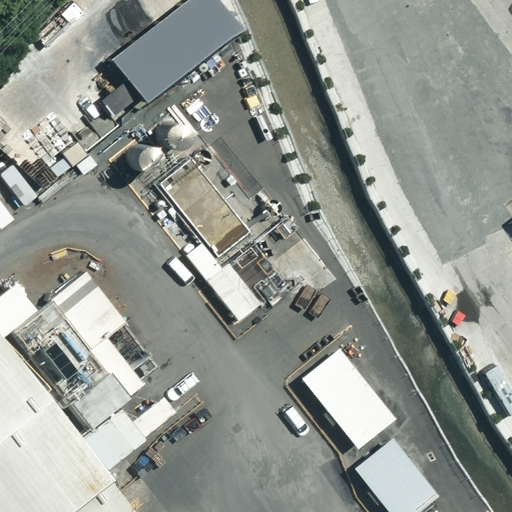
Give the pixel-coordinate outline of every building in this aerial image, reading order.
[(208,0),(172,0),(99,57),(116,78),(86,101),(101,121),(226,23),(208,0)] [(306,0),(275,0),(300,33),(320,19),(306,0)] [(410,266),(376,222),(339,251),(373,295),(410,266)] [(222,258),(198,277),(233,321),(257,302),(222,258)] [(142,511),(0,329),(0,511),(142,511)] [(393,423),(339,353),(300,383),(354,453),(393,423)] [(422,511),(436,502),(391,443),(353,473),(382,511),(422,511)]
